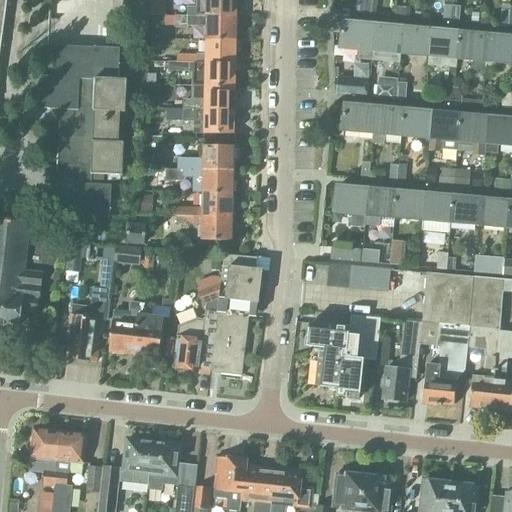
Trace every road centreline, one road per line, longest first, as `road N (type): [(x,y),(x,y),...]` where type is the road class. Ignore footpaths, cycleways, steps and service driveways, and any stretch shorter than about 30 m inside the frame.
road 1 (residential): [(267,425),(283,255),(285,0)]
road 2 (unclassified): [(267,425),(3,391)]
road 3 (unclassified): [(511,452),(267,425)]
